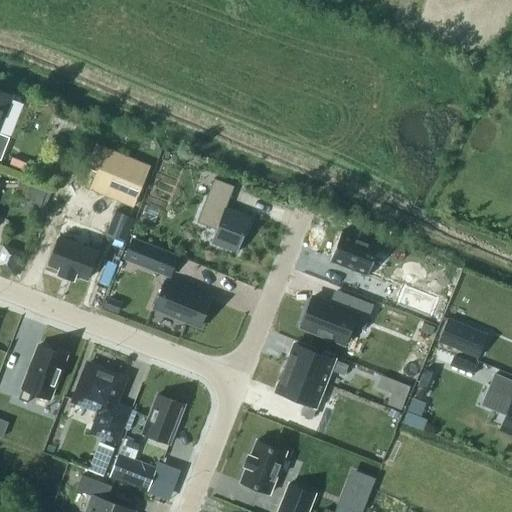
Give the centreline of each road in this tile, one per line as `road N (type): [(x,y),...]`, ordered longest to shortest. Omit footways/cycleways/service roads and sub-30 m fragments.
road 1 (residential): [(240,381),(0,287)]
road 2 (residential): [(240,381),(307,204)]
road 3 (residential): [(190,511),(240,381)]
